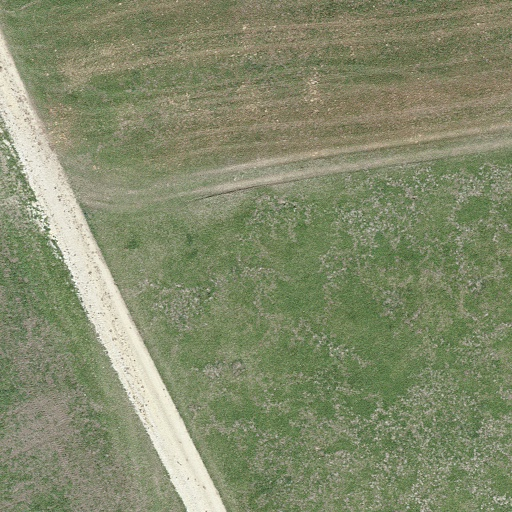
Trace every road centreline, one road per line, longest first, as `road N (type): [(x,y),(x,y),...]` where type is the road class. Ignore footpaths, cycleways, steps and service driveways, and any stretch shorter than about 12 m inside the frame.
road 1 (track): [(0,74),(208,511)]
road 2 (track): [(75,232),(511,155)]
